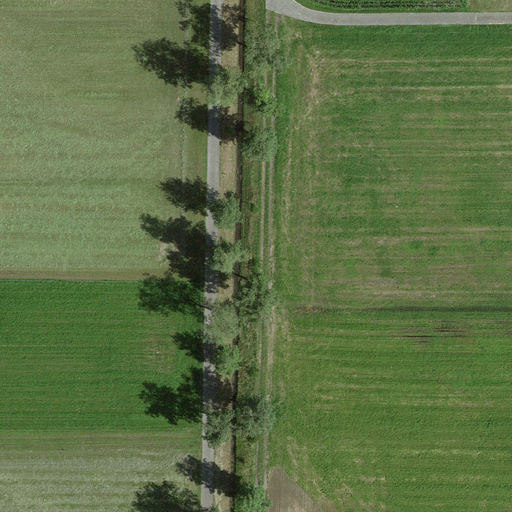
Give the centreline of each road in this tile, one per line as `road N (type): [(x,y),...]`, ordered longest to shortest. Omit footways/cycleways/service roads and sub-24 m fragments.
road 1 (track): [(207,511),(218,0)]
road 2 (track): [(261,511),(271,0)]
road 3 (track): [(511,21),(338,22),(305,18),(277,0)]
